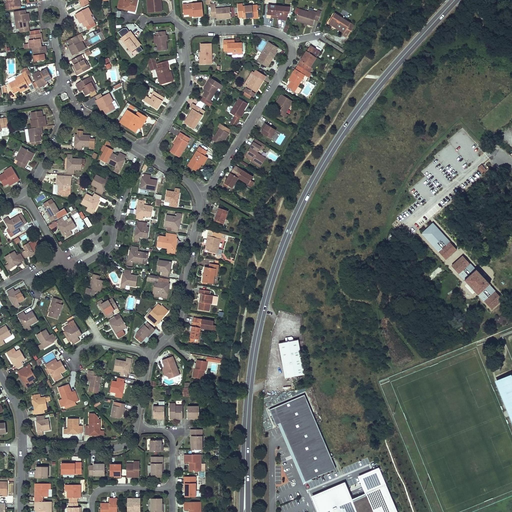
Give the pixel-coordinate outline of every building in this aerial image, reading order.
[(6,10),(21,8),(20,3),(19,0),(17,0),(6,0),(7,2),(5,2),(6,10)] [(120,0),(118,7),(135,12),(138,1),(134,0),(120,0)] [(161,0),(146,0),(148,13),(161,12),(160,1),(162,1),(161,0)] [(223,19),(231,18),(230,7),(216,9),(216,4),(211,4),(210,0),(206,0),(207,5),(211,4),(212,17),(217,17),(217,19),(223,19)] [(198,16),(204,16),(202,3),(183,5),(184,14),(189,14),(193,13),(194,15),(194,17),(198,16)] [(237,4),(239,17),(244,17),(244,18),(251,17),(253,17),(253,18),(259,17),(258,5),(243,6),(243,4),(237,4)] [(278,19),(287,20),(288,13),(289,13),(290,7),(268,4),(267,14),(272,14),(279,15),(278,18),(278,19)] [(88,7),(76,14),(79,21),(81,20),(82,22),(85,27),(87,26),(88,30),(96,26),(91,15),(92,15),(88,7)] [(300,9),(296,21),(304,23),(307,24),(313,26),(315,20),(318,21),(321,11),(318,10),(317,13),(316,14),(308,12),(300,9)] [(26,13),(15,15),(17,29),(20,28),(21,32),(29,31),(29,27),(27,27),(26,22),(28,21),(30,21),(30,19),(29,13),(26,13)] [(348,27),(351,23),(335,13),(329,23),(334,27),(335,25),(337,26),(336,28),(344,33),(343,35),(347,38),(352,29),(348,27)] [(31,35),(30,35),(31,40),(29,40),(29,43),(24,44),(25,49),(32,48),(41,46),(41,43),(40,39),(42,39),(41,33),(40,33),(39,30),(31,31),(31,35)] [(124,42),(131,52),(141,45),(137,39),(136,40),(133,36),(134,35),(130,31),(121,38),(124,42)] [(158,51),(167,50),(166,41),(166,35),(165,31),(156,32),(156,36),(157,44),(158,51)] [(92,43),(104,39),(102,33),(90,37),(92,43)] [(71,51),(73,55),(86,49),(82,41),(81,42),(77,35),(68,40),(70,45),(71,47),(69,48),(71,51)] [(233,53),(243,52),(242,43),(235,43),(232,43),(232,40),(223,41),(224,49),(228,48),(228,53),(233,53)] [(200,60),(200,64),(212,64),(211,43),(201,44),(201,52),(201,60),(200,60)] [(269,43),(258,61),(261,63),(262,62),(266,64),(268,61),(269,62),(272,57),(273,58),(275,56),(277,52),(276,51),(278,48),(269,43)] [(45,46),(41,46),(32,48),(34,62),(45,60),(44,56),(43,56),(43,54),(46,54),(46,51),(45,46)] [(320,52),(310,46),(305,55),(298,66),(309,73),(312,68),(310,67),(320,52)] [(77,75),(90,68),(86,61),(85,62),(81,55),(72,60),(75,65),(76,67),(74,68),(75,71),(77,75)] [(268,67),(273,58),(272,57),(269,62),(268,61),(266,64),(262,62),(261,63),(268,67)] [(151,70),(156,69),(161,85),(174,81),(171,71),(169,72),(168,72),(166,66),(167,66),(169,65),(168,61),(156,64),(155,58),(148,59),(151,70)] [(302,89),(298,87),(305,75),(307,77),(309,73),(298,66),(295,71),(289,80),(291,81),(287,88),(298,94),(299,93),(302,89)] [(39,71),(32,75),(35,81),(38,86),(39,88),(46,84),(45,82),(47,81),(52,78),(47,69),(40,73),(39,71)] [(256,93),(254,93),(258,87),(259,88),(260,87),(266,77),(254,70),(253,72),(252,71),(251,73),(252,73),(244,86),(246,88),(244,91),(245,92),(252,96),(254,97),(256,93)] [(25,90),(29,87),(28,84),(32,83),(26,71),(22,73),(22,75),(16,78),(16,80),(10,83),(14,93),(19,90),(21,89),(22,91),(25,90)] [(94,84),(90,77),(76,84),(78,88),(80,92),(85,89),(85,91),(84,91),(86,95),(95,91),(93,85),(94,84)] [(203,96),(210,101),(218,88),(220,89),(223,85),(213,79),(211,83),(209,82),(206,85),(204,89),(205,89),(207,90),(205,93),(203,96)] [(164,98),(154,91),(152,94),(151,93),(148,97),(145,102),(157,109),(161,104),(164,98)] [(61,94),(63,101),(69,99),(67,93),(61,94)] [(113,101),(109,93),(96,100),(100,108),(102,107),(103,109),(106,114),(115,109),(112,102),(113,101)] [(293,102),(282,94),(279,98),(277,102),(283,106),(281,110),(279,109),(277,112),(286,118),(288,115),(286,113),(293,102)] [(239,98),(230,113),(235,116),(230,123),(235,127),(240,119),(239,118),(243,111),(248,104),(239,98)] [(184,122),(194,129),(203,115),(199,112),(201,109),(193,103),(190,107),(193,109),(189,115),(191,116),(189,118),(187,117),(184,122)] [(127,110),(120,122),(136,132),(139,126),(143,120),(145,121),(147,118),(138,112),(136,115),(127,110)] [(42,111),(31,112),(32,120),(31,120),(32,128),(41,127),(46,126),(45,118),(43,118),(43,116),(42,111)] [(0,130),(2,131),(1,128),(8,126),(7,118),(0,118),(0,130)] [(220,128),(212,140),(219,144),(221,140),(222,138),(224,139),(225,140),(229,133),(225,130),(227,127),(220,123),(218,126),(220,128)] [(264,129),(261,133),(270,139),(276,130),(265,123),(263,126),(265,128),(264,129)] [(41,127),(32,128),(28,129),(29,133),(25,133),(27,141),(30,142),(30,143),(31,142),(33,145),(39,144),(39,141),(41,141),(40,135),(42,134),(41,127)] [(95,149),(95,139),(90,139),(90,135),(82,135),(83,131),(78,130),(78,134),(75,134),(75,140),(77,140),(77,145),(75,145),(75,149),(82,150),(82,146),(89,147),(90,147),(90,148),(95,149)] [(170,151),(179,157),(188,142),(187,142),(190,138),(180,132),(178,136),(180,137),(175,144),(170,151)] [(260,167),(266,159),(257,153),(260,148),(263,150),(266,145),(257,140),(255,143),(253,142),(250,148),(246,154),(253,159),(252,160),(252,161),(260,167)] [(107,141),(101,150),(106,153),(110,147),(113,149),(115,145),(107,141)] [(34,153),(22,147),(16,159),(19,161),(17,164),(25,168),(27,164),(25,164),(28,159),(31,161),(34,153)] [(200,147),(188,165),(197,171),(202,163),(200,163),(205,156),(204,156),(207,151),(200,147)] [(112,152),(107,163),(116,167),(114,170),(119,173),(123,164),(121,163),(123,158),(124,159),(126,156),(120,152),(118,156),(112,152)] [(75,170),(82,170),(83,159),(72,158),(67,158),(67,164),(70,164),(69,169),(68,169),(67,173),(75,174),(75,170)] [(484,174),(488,168),(482,162),(477,168),(484,174)] [(239,178),(252,187),(255,182),(251,180),(253,177),(248,173),(247,175),(242,172),(243,170),(237,166),(234,170),(241,174),(239,178)] [(12,184),(19,180),(12,167),(4,171),(5,173),(0,175),(0,179),(4,186),(8,183),(10,182),(12,184)] [(234,170),(232,174),(233,174),(230,179),(228,178),(222,187),(227,189),(229,186),(232,188),(239,178),(241,174),(234,170)] [(155,191),(157,180),(150,179),(151,175),(144,174),(143,178),(145,178),(144,183),(141,183),(140,188),(145,189),(155,191)] [(62,195),(70,196),(72,176),(59,175),(59,179),(61,179),(60,185),(58,185),(57,194),(62,194),(62,195)] [(96,175),(91,185),(97,188),(96,191),(102,194),(104,191),(102,190),(105,186),(107,187),(108,185),(112,178),(107,176),(105,179),(96,175)] [(167,190),(165,201),(170,202),(169,206),(176,207),(177,203),(175,203),(176,198),(179,198),(180,192),(175,192),(167,190)] [(87,193),(81,204),(88,207),(87,210),(93,214),(95,210),(98,205),(95,204),(98,199),(99,200),(101,196),(95,193),(93,197),(87,193)] [(60,212),(54,202),(52,199),(43,204),(48,211),(51,217),(50,218),(52,221),(61,215),(59,212),(60,212)] [(144,216),(151,217),(153,206),(144,205),(138,204),(137,209),(139,210),(138,215),(137,215),(136,219),(143,220),(144,216)] [(214,220),(224,224),(229,211),(219,208),(218,211),(214,220)] [(22,221),(19,215),(10,220),(5,223),(9,229),(7,230),(11,237),(20,232),(18,228),(25,225),(22,221)] [(166,215),(165,226),(167,226),(167,230),(178,232),(179,228),(177,228),(178,222),(180,223),(181,217),(176,216),(166,215)] [(89,227),(92,225),(86,216),(83,219),(89,227)] [(77,227),(71,217),(65,221),(63,218),(56,221),(59,225),(60,224),(63,229),(61,230),(65,238),(72,234),(70,231),(77,227)] [(147,238),(149,227),(147,227),(147,223),(138,221),(137,225),(139,226),(138,231),(135,230),(134,240),(139,241),(139,237),(147,238)] [(212,237),(208,236),(207,242),(206,244),(208,244),(206,250),(217,253),(218,248),(221,239),(225,240),(226,235),(214,231),(212,237)] [(159,235),(157,247),(168,248),(176,250),(177,244),(174,243),(175,238),(177,238),(177,234),(170,233),(169,237),(166,236),(159,235)] [(33,240),(23,246),(26,250),(22,252),(26,258),(29,256),(29,255),(33,252),(35,254),(40,251),(37,247),(33,240)] [(437,250),(439,252),(449,243),(447,241),(437,250)] [(439,252),(446,259),(457,249),(450,242),(449,243),(439,252)] [(133,262),(147,264),(149,253),(138,251),(138,247),(131,246),(131,250),(132,250),(131,256),(129,255),(128,261),(133,262)] [(17,255),(14,251),(5,257),(9,264),(12,268),(17,265),(15,263),(20,260),(21,261),(24,259),(20,253),(17,255)] [(463,256),(452,266),(459,274),(470,264),(463,256)] [(159,260),(157,271),(162,272),(161,275),(168,277),(169,273),(167,272),(168,267),(171,268),(172,262),(159,260)] [(205,267),(203,282),(213,283),(214,276),(216,269),(218,269),(219,265),(210,264),(209,268),(205,267)] [(136,287),(138,275),(131,274),(132,271),(124,269),(124,273),(125,274),(124,279),(122,278),(121,284),(126,285),(136,287)] [(476,269),(465,280),(478,295),(490,284),(476,269)] [(100,292),(104,281),(99,279),(100,276),(93,274),(92,278),(94,278),(92,284),(91,289),(88,288),(86,293),(94,295),(95,290),(100,292)] [(155,281),(152,295),(167,298),(169,289),(166,288),(167,283),(169,283),(169,279),(162,278),(162,282),(158,281),(155,281)] [(22,293),(19,289),(15,291),(13,288),(7,292),(9,295),(10,295),(13,299),(11,300),(16,309),(20,306),(18,303),(25,299),(22,293)] [(199,309),(209,311),(210,303),(212,304),(213,295),(210,295),(210,291),(200,289),(199,293),(201,294),(203,294),(202,302),(200,301),(199,309)] [(496,292),(485,302),(492,309),(502,299),(496,292)] [(48,316),(57,319),(59,315),(63,305),(61,304),(59,303),(60,300),(53,297),(52,301),(53,302),(50,312),(49,312),(48,316)] [(118,307),(112,298),(104,303),(99,306),(102,311),(105,309),(107,314),(106,315),(108,318),(114,314),(112,311),(118,307)] [(156,306),(146,317),(154,325),(157,322),(156,321),(160,317),(161,319),(169,311),(162,305),(161,306),(159,309),(156,306)] [(38,321),(32,311),(26,315),(24,312),(17,315),(20,319),(22,318),(24,322),(22,323),(25,328),(30,326),(38,321)] [(127,327),(119,314),(109,320),(111,324),(112,323),(115,328),(113,329),(116,334),(119,338),(125,334),(123,330),(127,327)] [(202,323),(201,328),(216,331),(217,326),(213,325),(214,321),(207,320),(207,322),(203,322),(203,319),(195,318),(194,322),(202,323)] [(78,337),(82,335),(74,320),(68,324),(69,325),(63,328),(65,332),(68,336),(70,335),(73,340),(72,341),(74,344),(80,340),(78,337)] [(201,328),(202,323),(194,322),(193,326),(195,326),(194,331),(191,330),(189,341),(194,342),(195,338),(199,339),(201,328)] [(155,330),(147,323),(145,325),(144,325),(136,333),(144,340),(147,336),(151,331),(153,333),(155,330)] [(12,335),(6,325),(0,328),(0,342),(3,340),(12,335)] [(50,335),(46,329),(36,335),(41,344),(44,348),(49,345),(48,343),(52,340),(53,342),(57,340),(53,333),(50,335)] [(72,341),(73,340),(70,335),(68,336),(65,332),(64,332),(69,342),(72,341)] [(279,343),(285,378),(304,374),(298,339),(279,343)] [(26,359),(20,349),(16,351),(15,352),(13,349),(7,352),(9,355),(9,356),(11,361),(14,360),(16,364),(15,365),(17,369),(23,365),(21,362),(26,359)] [(163,369),(165,375),(168,377),(169,379),(179,375),(173,356),(162,360),(165,368),(163,369)] [(126,361),(116,359),(114,371),(121,372),(120,376),(127,377),(128,373),(126,373),(127,367),(130,368),(131,362),(126,361)] [(55,382),(63,377),(61,373),(66,370),(62,363),(60,360),(58,362),(54,365),(52,361),(45,365),(47,368),(49,367),(52,372),(50,373),(55,382)] [(206,370),(208,362),(197,360),(196,363),(195,368),(194,368),(192,377),(203,379),(205,370),(206,370)] [(36,378),(30,368),(32,367),(30,364),(18,371),(20,374),(22,374),(24,378),(22,379),(25,384),(26,384),(28,388),(34,384),(32,380),(36,378)] [(98,393),(101,376),(97,376),(98,372),(91,371),(90,374),(92,375),(90,381),(88,391),(98,393)] [(511,382),(510,377),(501,381),(511,408),(511,382)] [(117,381),(112,381),(110,392),(116,393),(117,393),(116,397),(122,398),(124,389),(121,388),(122,383),(124,383),(125,379),(118,378),(117,381)] [(511,417),(511,408),(501,381),(497,382),(511,417)] [(69,384),(58,388),(62,397),(64,405),(70,403),(69,400),(74,399),(75,401),(79,399),(76,394),(73,395),(72,392),(70,388),(69,384)] [(44,409),(47,409),(46,402),(49,401),(48,397),(45,398),(45,397),(40,398),(39,394),(34,395),(35,399),(33,400),(33,405),(36,405),(37,410),(35,410),(36,414),(43,413),(42,409),(44,409)] [(336,469),(305,394),(269,409),(276,425),(280,423),(305,481),(336,469)] [(111,416),(120,418),(121,414),(123,407),(124,408),(125,404),(114,402),(114,405),(113,405),(111,416)] [(170,404),(170,419),(174,419),(178,419),(178,416),(179,416),(179,419),(183,419),(183,406),(175,406),(175,404),(170,404)] [(165,406),(153,406),(153,418),(157,418),(161,418),(160,419),(164,419),(165,406)] [(199,418),(199,406),(188,407),(188,419),(192,419),(192,418),(195,418),(199,418)] [(98,419),(98,417),(95,413),(89,413),(89,425),(85,425),(85,427),(85,435),(89,435),(89,433),(95,433),(95,436),(100,436),(100,431),(101,419),(98,419)] [(42,431),(50,430),(49,419),(44,419),(43,416),(36,417),(37,421),(38,421),(39,426),(37,426),(38,432),(42,431)] [(79,418),(68,418),(68,428),(64,428),(64,434),(73,434),(73,431),(79,431),(79,433),(83,433),(83,426),(79,426),(79,418)] [(202,429),(191,429),(191,436),(192,436),(192,444),(192,449),(202,449),(202,429)] [(162,440),(150,440),(150,451),(163,451),(163,448),(162,448),(162,444),(162,440)] [(201,454),(184,455),(184,458),(184,463),(189,462),(189,471),(201,471),(201,454)] [(163,463),(163,457),(151,457),(151,477),(155,477),(162,477),(162,472),(162,463),(163,463)] [(126,464),(126,477),(130,477),(130,475),(131,475),(131,477),(134,477),(140,477),(139,461),(134,461),(134,464),(126,464)] [(61,463),(61,474),(82,474),(82,462),(75,462),(75,463),(67,463),(61,463)] [(105,475),(105,464),(101,464),(98,464),(98,463),(94,463),(94,465),(89,465),(89,475),(94,475),(105,475)] [(110,464),(110,476),(114,476),(118,476),(117,477),(121,477),(121,464),(110,464)] [(36,466),(36,470),(36,474),(35,474),(35,478),(48,478),(48,466),(36,466)] [(365,493),(386,484),(379,468),(358,476),(365,493)] [(185,491),(185,497),(196,497),(196,477),(184,477),(184,483),(185,483),(185,491)] [(311,496),(318,511),(319,511),(352,498),(345,482),(311,496)] [(50,489),(50,483),(35,483),(35,488),(35,491),(37,491),(37,493),(35,493),(35,496),(48,497),(48,496),(48,489),(50,489)] [(397,511),(386,484),(365,493),(352,498),(319,511),(397,511)] [(65,485),(65,490),(67,490),(67,498),(70,498),(70,503),(77,503),(77,498),(81,498),(81,494),(78,494),(78,493),(81,493),(81,485),(67,485),(65,485)] [(100,503),(100,511),(117,511),(117,498),(113,498),(109,498),(109,503),(100,503)] [(151,498),(151,511),(162,511),(163,511),(162,511),(162,503),(162,498),(151,498)] [(127,499),(127,511),(133,511),(140,511),(140,499),(137,499),(137,501),(135,501),(135,499),(127,499)] [(35,507),(35,509),(36,509),(40,509),(39,511),(51,511),(52,502),(35,501),(35,507)] [(200,511),(201,502),(184,502),(184,507),(184,510),(189,510),(189,511),(200,511)] [(68,507),(67,511),(79,511),(81,511),(81,507),(78,507),(78,503),(77,503),(70,503),(69,503),(69,507),(68,507)]
